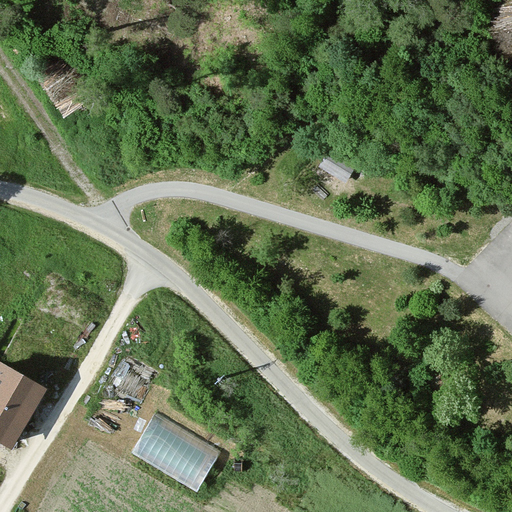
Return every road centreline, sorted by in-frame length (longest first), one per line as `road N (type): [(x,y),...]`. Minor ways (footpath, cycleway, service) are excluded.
road 1 (unclassified): [(0,190),(65,207),(175,273),(376,470),(452,511)]
road 2 (track): [(90,192),(0,61)]
road 3 (track): [(396,200),(471,239),(497,301)]
